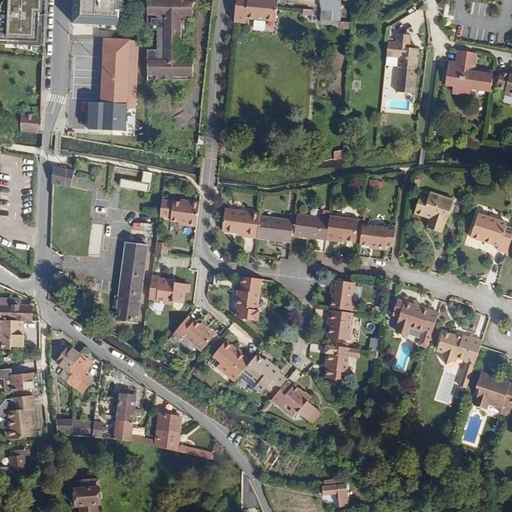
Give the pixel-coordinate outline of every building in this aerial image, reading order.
[(39,15),(40,0),(6,0),(6,1),(3,5),(0,4),(0,44),(44,46),(46,15),(39,15)] [(75,0),(74,23),(112,25),(113,0),(75,0)] [(124,12),(124,0),(113,0),(112,25),(120,25),(120,12),(124,12)] [(181,50),(181,25),(185,25),(185,17),(194,17),(194,0),(147,0),(147,31),(157,30),(158,50),(147,50),(147,76),(157,76),(157,81),(175,81),(175,77),(194,77),(194,59),(185,59),(185,50),(181,50)] [(247,19),(248,0),(237,0),(235,22),(246,24),(247,19)] [(276,22),(278,0),(248,0),(247,19),(276,22)] [(341,13),(342,1),(333,0),(319,0),(322,11),(333,12),(341,13)] [(332,25),(333,12),(322,11),(321,24),(332,25)] [(414,94),(419,49),(410,48),(411,35),(397,34),(396,43),(389,42),(386,66),(399,67),(396,93),(414,94)] [(136,109),(139,42),(105,40),(102,103),(90,102),(89,130),(126,132),(127,109),(136,109)] [(484,90),(486,72),(475,70),(477,54),(459,51),(457,64),(455,64),(454,69),(448,69),(445,86),(455,87),(454,93),(469,95),(470,88),(484,90)] [(511,95),(511,71),(510,74),(501,71),(497,88),(505,90),(504,93),(511,95)] [(491,91),(494,73),(486,72),(484,90),(491,91)] [(42,133),(42,117),(21,116),(21,134),(42,133)] [(344,157),(345,150),(335,151),(335,160),(344,157)] [(72,187),(75,171),(55,167),(54,184),(72,187)] [(141,181),(143,172),(124,169),(122,178),(141,181)] [(149,191),(153,173),(144,171),(142,182),(121,178),(119,186),(149,191)] [(446,224),(454,200),(431,192),(429,198),(421,195),(414,214),(431,219),(428,228),(442,233),(445,224),(446,224)] [(197,227),(200,203),(186,201),(186,203),(182,203),(163,200),(161,216),(172,218),(172,221),(180,222),(179,224),(197,227)] [(260,216),(261,213),(226,209),(223,231),(237,233),(238,231),(246,232),(246,234),(245,237),(257,238),(260,216)] [(94,212),(94,221),(104,222),(104,212),(94,212)] [(507,254),(511,239),(511,228),(507,227),(508,223),(479,213),(470,237),(494,245),(495,242),(500,244),(499,247),(498,251),(507,254)] [(293,233),(296,215),(290,214),(290,220),(260,216),(257,238),(292,243),(293,233)] [(327,241),(330,220),(299,215),(295,233),(295,236),(327,241)] [(357,240),(359,224),(359,220),(331,217),(330,220),(327,241),(337,242),(338,240),(344,241),(357,242),(357,240)] [(394,247),(396,229),(363,225),(361,241),(361,245),(386,248),(386,246),(394,247)] [(138,324),(148,245),(127,242),(116,321),(138,324)] [(169,254),(170,244),(157,242),(156,253),(169,254)] [(184,303),(185,293),(187,293),(187,284),(176,283),(168,282),(168,279),(161,278),(152,277),(150,299),(165,301),(164,303),(175,304),(176,302),(184,303)] [(258,311),(262,279),(244,277),(242,290),(241,296),(239,295),(237,308),(239,308),(238,316),(240,317),(240,319),(259,321),(260,311),(258,311)] [(353,311),(356,283),(332,280),(332,287),(334,288),(331,307),(353,311)] [(34,320),(34,305),(22,305),(22,299),(1,298),(0,318),(0,319),(25,321),(34,320)] [(433,334),(440,313),(404,302),(398,323),(399,324),(397,330),(398,333),(406,336),(409,334),(411,328),(424,332),(425,330),(433,334)] [(350,340),(354,313),(352,313),(330,310),(329,322),(331,322),(330,329),(328,337),(350,340)] [(217,335),(208,327),(206,329),(201,325),(196,320),(195,321),(189,316),(174,334),(180,339),(184,335),(202,351),(217,335)] [(25,346),(26,334),(22,334),(22,329),(25,328),(25,321),(0,319),(0,341),(3,342),(3,349),(13,349),(13,346),(25,346)] [(475,365),(483,341),(474,337),(473,339),(463,336),(462,340),(456,337),(456,336),(443,332),(438,351),(443,353),(443,355),(447,364),(456,360),(457,358),(465,360),(465,362),(467,362),(475,365)] [(252,362),(227,340),(214,355),(222,362),(218,367),(236,382),(240,376),(244,372),(252,362)] [(95,363),(71,345),(58,362),(66,368),(75,374),(69,381),(76,387),(79,384),(86,390),(94,380),(86,374),(95,363)] [(347,380),(350,356),(359,357),(360,349),(327,345),(325,352),(328,353),(326,363),(329,363),(328,369),(327,378),(347,380)] [(218,367),(222,362),(214,355),(210,360),(218,367)] [(276,396),(289,381),(280,373),(281,371),(275,365),(273,368),(264,361),(258,355),(252,362),(244,372),(259,384),(255,388),(262,394),(267,388),(276,396)] [(275,365),(267,359),(264,361),(273,368),(275,365)] [(471,376),(475,365),(467,362),(463,373),(471,376)] [(69,381),(75,374),(66,368),(60,375),(69,381)] [(259,384),(244,372),(240,376),(255,388),(259,384)] [(510,416),(511,409),(511,383),(499,380),(499,381),(491,379),(492,375),(482,372),(477,387),(480,388),(475,406),(487,409),(489,404),(502,408),(501,413),(510,416)] [(42,388),(40,373),(5,375),(6,392),(42,388)] [(467,388),(471,376),(463,373),(459,385),(467,388)] [(316,408),(308,402),(311,398),(296,385),(294,385),(289,381),(276,396),(272,400),(294,418),(299,412),(307,420),(316,408)] [(86,390),(79,384),(76,387),(85,393),(86,390)] [(109,432),(109,427),(104,426),(105,421),(101,421),(101,414),(97,414),(96,421),(94,436),(133,440),(133,434),(136,412),(143,412),(143,408),(136,408),(138,395),(122,393),(117,433),(109,432)] [(36,436),(33,409),(37,408),(35,395),(13,397),(13,398),(4,399),(0,405),(0,416),(4,419),(9,419),(10,428),(6,429),(8,440),(36,436)] [(313,425),(323,413),(316,408),(307,420),(313,425)] [(179,444),(183,417),(162,413),(158,440),(144,437),(143,442),(221,461),(226,447),(222,443),(219,442),(215,453),(179,444)] [(74,435),(74,420),(58,421),(61,434),(74,435)] [(94,436),(96,421),(74,420),(74,435),(94,436)] [(255,449),(253,440),(239,444),(241,451),(242,453),(255,449)] [(28,474),(26,455),(31,454),(31,449),(12,451),(13,475),(28,474)] [(253,486),(247,476),(242,470),(241,473),(240,511),(248,511),(248,488),(253,486)] [(103,504),(101,479),(84,480),(84,487),(77,488),(77,490),(78,504),(78,506),(83,506),(83,511),(100,511),(100,505),(103,504)] [(350,506),(348,484),(339,485),(338,479),(327,480),(327,485),(323,486),(324,495),(339,493),(340,507),(350,506)] [(379,500),(377,494),(370,497),(372,503),(379,500)]
